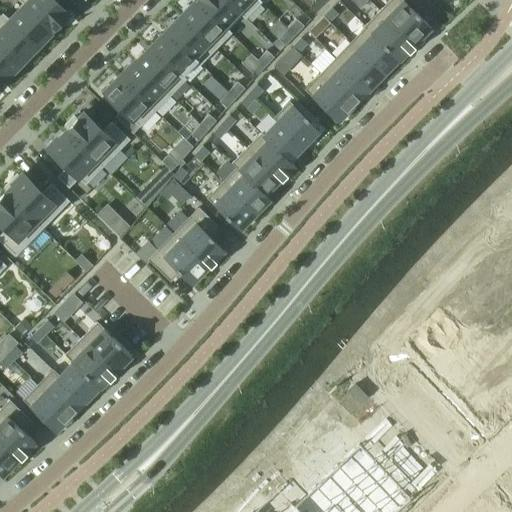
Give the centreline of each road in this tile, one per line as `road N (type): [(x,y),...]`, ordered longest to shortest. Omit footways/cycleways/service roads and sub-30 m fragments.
road 1 (residential): [(479,83),(440,59),(348,150),(178,349),(4,511)]
road 2 (secondary): [(94,511),(447,128)]
road 3 (residential): [(0,139),(134,0)]
